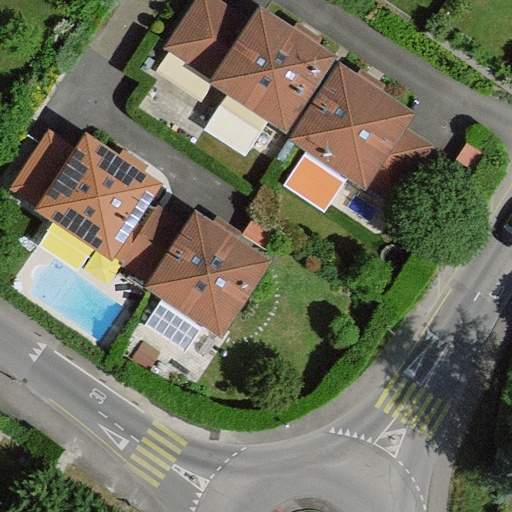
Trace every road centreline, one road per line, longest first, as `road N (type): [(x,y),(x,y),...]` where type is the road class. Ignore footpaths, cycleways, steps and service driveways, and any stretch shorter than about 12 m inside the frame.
road 1 (residential): [(231,496),(0,340)]
road 2 (residential): [(511,237),(365,474)]
road 3 (residential): [(365,474),(331,457),(293,456),(258,470),(231,496)]
